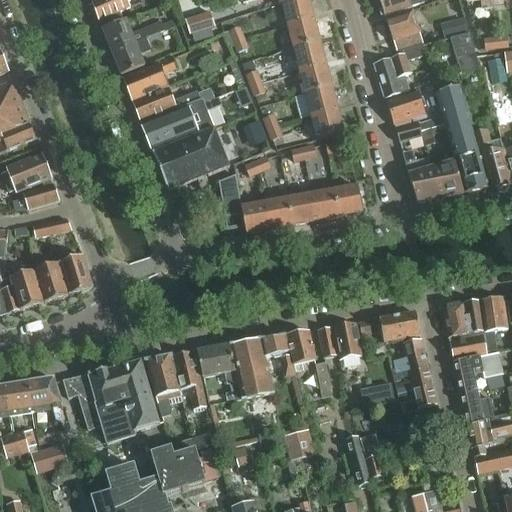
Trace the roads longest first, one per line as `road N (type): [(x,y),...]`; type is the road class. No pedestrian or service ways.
road 1 (residential): [(112,329),(154,339),(224,333),(424,298)]
road 2 (residential): [(178,256),(75,0)]
road 3 (residential): [(406,227),(347,0)]
road 4 (residential): [(178,256),(406,227)]
road 5 (residential): [(472,511),(424,298)]
road 6 (residential): [(71,209),(0,28)]
